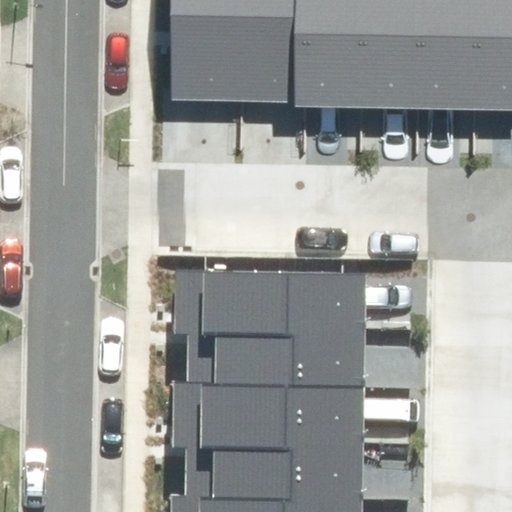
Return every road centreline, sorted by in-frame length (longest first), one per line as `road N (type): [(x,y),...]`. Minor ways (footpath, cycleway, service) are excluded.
road 1 (residential): [(53,176),(469,188)]
road 2 (residential): [(53,176),(45,511)]
road 3 (residential): [(469,188),(460,511)]
road 4 (residential): [(55,49),(53,176)]
